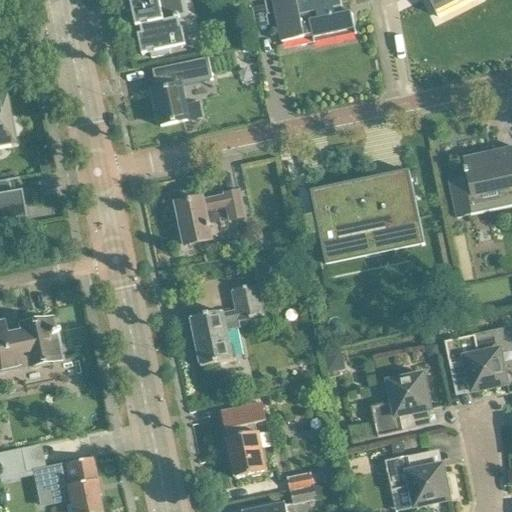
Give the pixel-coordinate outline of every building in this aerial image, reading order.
[(130,0),(142,56),(151,54),(151,59),(171,55),(170,50),(186,47),(180,17),(185,16),(181,0),(130,0)] [(282,43),(313,37),(314,44),(315,44),(314,39),(355,31),(355,35),(356,35),(352,14),(343,16),(340,0),(302,0),(297,1),(296,0),(295,0),(263,0),(265,7),(274,6),(282,43)] [(428,0),(438,17),(436,13),(461,0),(428,0)] [(208,59),(153,71),(157,91),(153,92),(161,127),(202,118),(198,104),(185,107),(181,87),(213,81),(208,59)] [(0,145),(12,144),(11,137),(15,137),(13,123),(8,123),(4,99),(0,99),(0,145)] [(511,151),(465,162),(467,170),(465,171),(466,176),(468,176),(469,180),(451,184),(451,183),(450,183),(458,219),(477,215),(473,198),(497,193),(501,212),(511,209),(511,151)] [(20,192),(10,194),(8,182),(18,181),(18,179),(0,182),(0,224),(25,220),(20,192)] [(377,180),(312,193),(317,215),(321,235),(320,235),(326,262),(352,256),(350,243),(395,233),(397,247),(423,242),(413,194),(382,200),(377,180)] [(245,218),(244,212),(240,192),(224,195),(225,197),(203,201),(203,200),(177,206),(186,247),(211,241),(205,212),(227,208),(230,221),(245,218)] [(446,250),(441,251),(444,268),(449,267),(446,250)] [(202,369),(221,365),(233,362),(225,323),(238,320),(239,323),(265,318),(258,286),(232,292),(237,312),(223,315),(223,313),(191,320),(202,369)] [(0,373),(28,367),(60,361),(55,335),(58,333),(57,330),(54,332),(51,320),(20,326),(21,332),(4,336),(2,324),(0,323),(0,373)] [(507,386),(503,367),(500,351),(479,355),(475,337),(445,343),(454,385),(470,382),(472,394),(507,386)] [(378,438),(403,433),(422,429),(419,414),(431,411),(423,376),(388,383),(393,404),(372,408),(378,438)] [(257,435),(257,433),(255,425),(267,423),(263,405),(221,413),(225,431),(227,431),(229,441),(227,441),(235,480),(267,473),(259,435),(257,435)] [(16,451),(0,454),(0,469),(19,466),(16,451)] [(410,489),(411,490),(415,509),(450,502),(443,467),(431,469),(428,453),(385,462),(392,493),(410,489)] [(47,511),(100,511),(98,498),(100,497),(92,460),(54,468),(57,480),(68,477),(70,487),(44,493),(47,511)]
